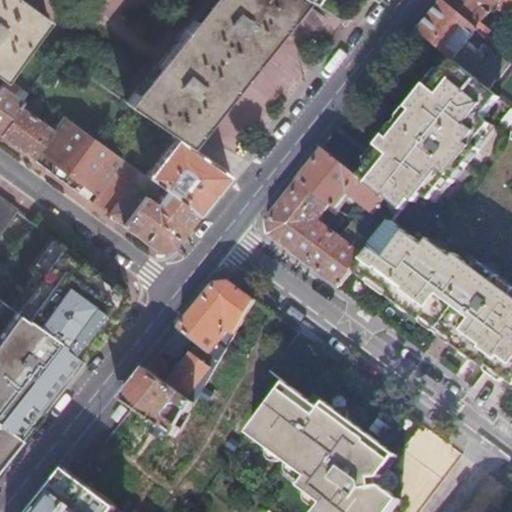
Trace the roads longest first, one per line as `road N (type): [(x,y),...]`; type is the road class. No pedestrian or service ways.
road 1 (residential): [(511,453),(218,236)]
road 2 (tertiary): [(218,236),(409,0)]
road 3 (tertiary): [(1,511),(175,289)]
road 4 (residential): [(0,160),(175,289)]
